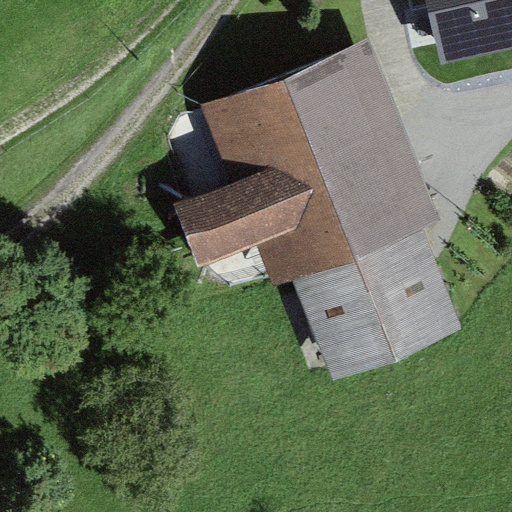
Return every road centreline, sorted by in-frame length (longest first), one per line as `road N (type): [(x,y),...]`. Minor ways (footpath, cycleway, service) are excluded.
road 1 (track): [(0,246),(157,101),(233,0)]
road 2 (track): [(511,105),(433,107),(415,83),(383,0)]
